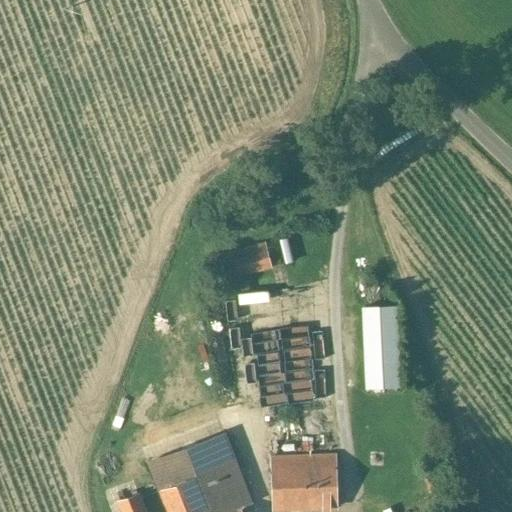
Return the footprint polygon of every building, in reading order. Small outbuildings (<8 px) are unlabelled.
[(264,243),(211,257),(217,280),(270,266),(264,243)] [(289,291),(232,295),(234,318),(291,314),(289,291)] [(394,305),(364,306),(367,386),(397,385),(394,305)] [(223,434),(180,450),(191,477),(192,476),(205,511),(216,511),(238,503),(239,506),(240,505),(240,504),(249,501),(223,434)] [(334,454),(270,456),(272,509),(336,506),(334,454)] [(441,472),(425,478),(435,505),(451,498),(441,472)] [(144,511),(130,475),(103,485),(113,511),(144,511)] [(191,477),(159,490),(168,511),(241,511),(239,506),(238,503),(216,511),(205,511),(192,476),(191,477)]
